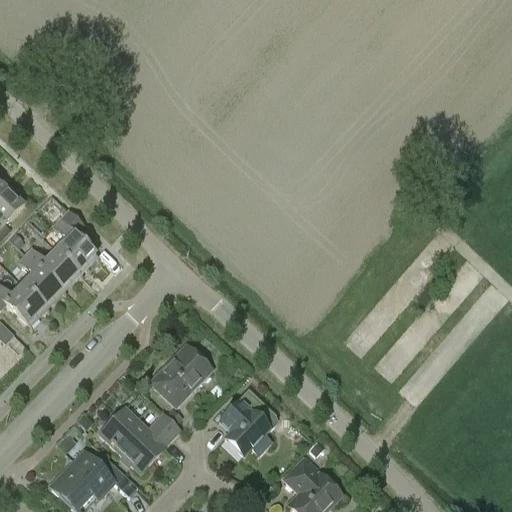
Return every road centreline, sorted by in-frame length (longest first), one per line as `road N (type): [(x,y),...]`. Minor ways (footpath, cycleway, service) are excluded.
road 1 (residential): [(369,450),(180,271)]
road 2 (residential): [(180,271),(0,456)]
road 3 (residential): [(180,271),(0,101)]
